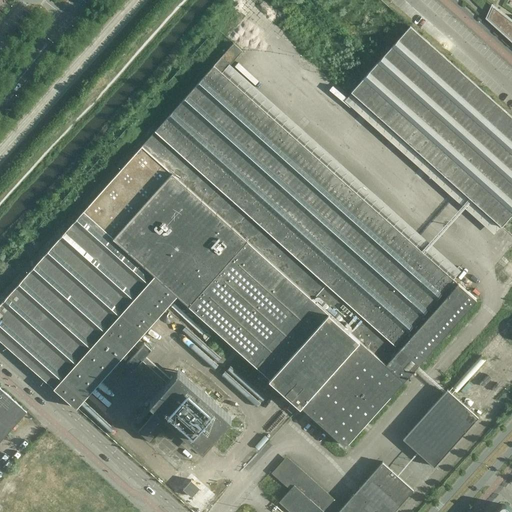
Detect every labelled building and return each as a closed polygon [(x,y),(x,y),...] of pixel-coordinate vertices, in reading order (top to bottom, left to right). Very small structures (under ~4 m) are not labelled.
[(511,19),(495,6),(491,16),(511,35),(511,19)] [(511,115),(410,25),(376,64),(373,67),(370,64),(356,79),(360,82),(352,91),(502,225),(511,213),(511,115)] [(476,299),(223,72),(242,51),(233,43),(0,304),(0,338),(76,407),(77,406),(74,403),(173,292),(292,399),(293,398),(345,445),(476,299)] [(135,366),(152,347),(145,340),(127,360),(135,366)] [(203,441),(226,415),(179,373),(156,399),(165,407),(161,411),(158,408),(138,431),(150,442),(170,419),(167,416),(170,412),(194,433),(190,437),(186,442),(192,447),(196,442),(200,438),(203,441)] [(0,385),(0,441),(27,411),(0,385)] [(403,438),(420,453),(434,466),(478,416),(447,389),(403,438)] [(382,461),(343,506),(287,455),(271,472),(290,489),(279,501),(291,511),(392,511),(413,489),(382,461)]
